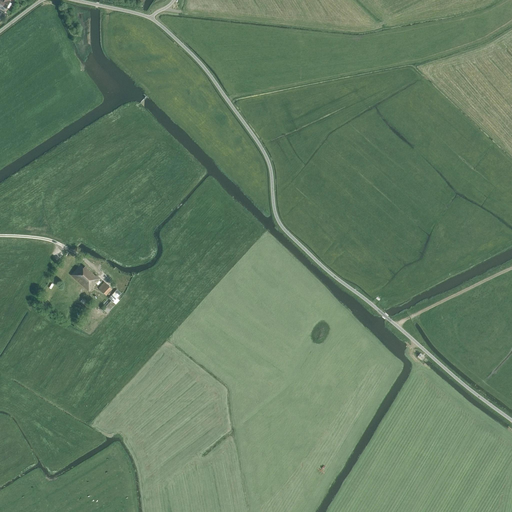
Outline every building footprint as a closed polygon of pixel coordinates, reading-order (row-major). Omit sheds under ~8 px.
[(0,0),(0,4),(6,8),(10,1),(9,1),(9,0),(0,0)] [(71,275),(89,292),(101,279),(97,275),(96,276),(90,271),(85,266),(83,268),(80,265),(71,275)] [(112,289),(104,282),(99,288),(106,295),(112,289)] [(113,302),(117,298),(121,293),(117,289),(109,298),(113,302)] [(115,304),(111,301),(104,310),(108,313),(115,304)]
